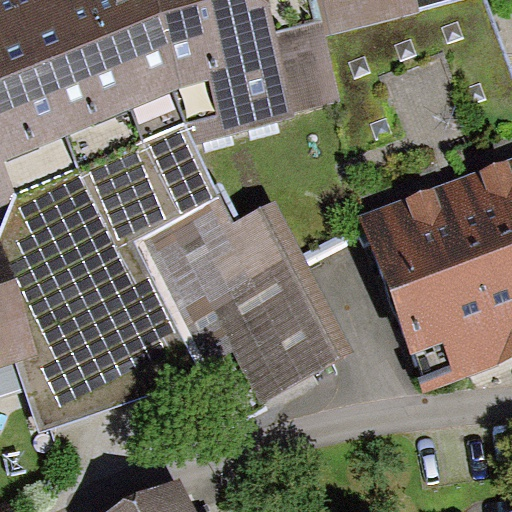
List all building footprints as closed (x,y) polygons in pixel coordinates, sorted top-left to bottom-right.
[(0,0),(0,208),(12,205),(0,246),(0,397),(23,390),(41,437),(203,386),(199,377),(136,251),(223,208),(197,155),(295,128),(293,121),(263,0),(0,0)] [(511,73),(484,0),(477,0),(420,17),(327,44),(340,110),(293,121),(295,128),(197,155),(223,208),(235,234),(276,213),(305,270),(363,240),(358,226),(511,168),(511,73)] [(263,0),(293,121),(340,110),(327,44),(420,17),(416,0),(263,0)] [(511,168),(358,226),(363,240),(424,402),(511,369),(511,168)] [(223,208),(136,251),(199,377),(235,358),(263,412),(356,365),(305,270),(276,213),(235,234),(223,208)] [(195,511),(182,486),(129,511),(195,511)]
